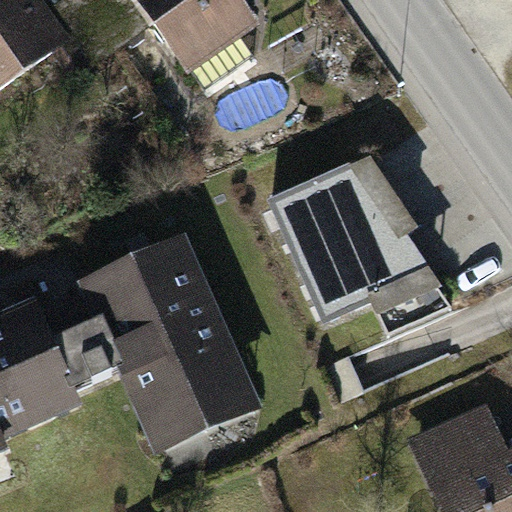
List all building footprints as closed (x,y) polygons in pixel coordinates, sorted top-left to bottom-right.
[(0,0),(0,93),(57,53),(76,80),(121,48),(86,0),(81,0),(59,16),(47,0),(35,0),(33,2),(31,0),(0,0)] [(86,0),(121,48),(147,30),(125,0),(86,0)] [(139,0),(185,66),(187,65),(207,92),(255,57),(241,35),(256,23),(240,0),(139,0)] [(275,208),(329,327),(433,280),(360,169),(275,208)] [(153,430),(246,390),(184,248),(91,289),(110,331),(128,372),(153,430)] [(38,313),(0,329),(0,454),(9,451),(3,438),(78,406),(74,396),(56,354),(38,313)] [(74,396),(96,386),(86,364),(106,355),(116,377),(128,372),(110,331),(56,354),(74,396)] [(106,355),(86,364),(96,386),(116,377),(106,355)] [(456,458),(446,439),(423,450),(437,482),(450,476),(456,458)] [(487,474),(442,494),(450,511),(511,511),(511,463),(507,465),(501,474),(502,485),(493,488),(487,474)]
